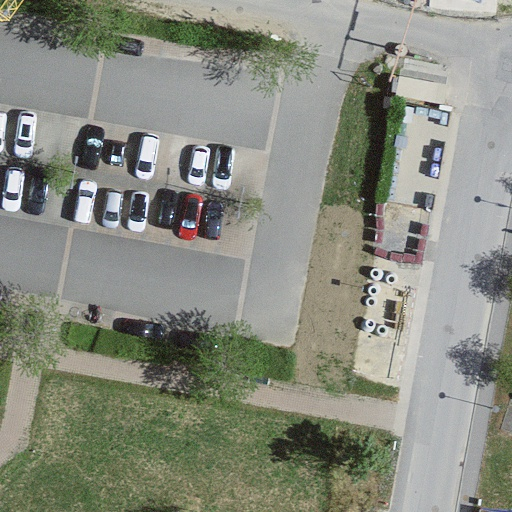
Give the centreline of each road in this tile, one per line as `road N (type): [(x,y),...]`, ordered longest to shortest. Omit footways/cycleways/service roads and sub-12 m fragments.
road 1 (residential): [(436,511),(511,118)]
road 2 (residential): [(511,54),(260,0)]
